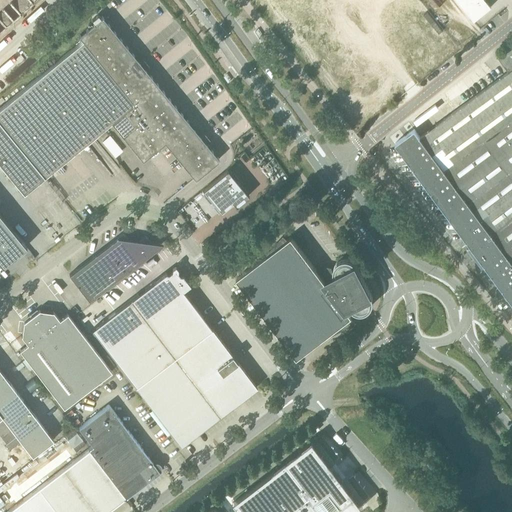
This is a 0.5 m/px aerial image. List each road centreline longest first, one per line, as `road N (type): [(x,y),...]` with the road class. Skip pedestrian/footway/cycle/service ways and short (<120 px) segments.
road 1 (unclassified): [(0,306),(126,211),(154,211),(172,220),(306,391)]
road 2 (unclassified): [(511,27),(337,165)]
road 3 (primary): [(196,0),(323,175)]
road 4 (primary): [(337,165),(215,0)]
road 5 (primary): [(467,310),(451,279),(395,244),(337,165)]
road 6 (unclassified): [(306,391),(151,511)]
road 7 (unclassified): [(405,508),(306,391)]
road 8 (primary): [(323,175),(403,289)]
road 9 (primary): [(418,340),(458,367),(511,425)]
